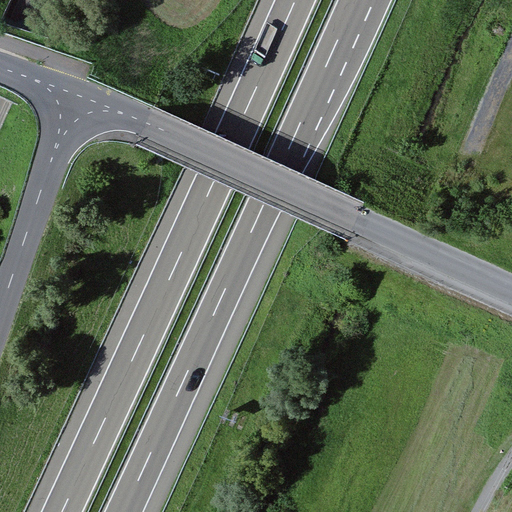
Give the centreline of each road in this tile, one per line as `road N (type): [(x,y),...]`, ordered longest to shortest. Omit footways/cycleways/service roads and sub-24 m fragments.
road 1 (motorway): [(295,0),(61,511)]
road 2 (motorway): [(121,511),(353,0)]
road 3 (tertiary): [(511,288),(72,92)]
road 4 (tertiary): [(0,306),(72,92)]
